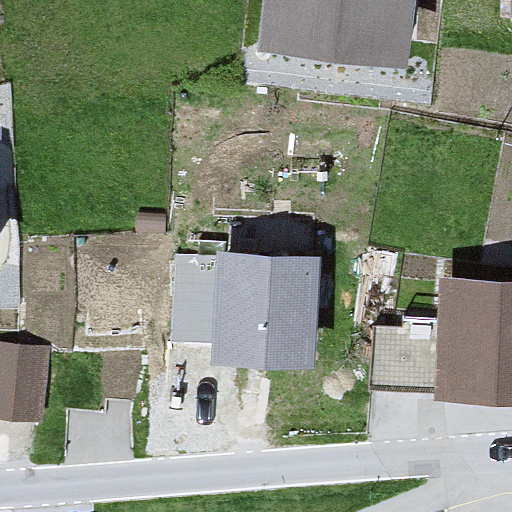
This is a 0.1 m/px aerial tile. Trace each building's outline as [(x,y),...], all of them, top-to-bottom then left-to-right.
[(414,0),(267,0),(267,67),(413,70),(414,0)] [(511,0),(496,0),(496,10),(511,10),(511,0)] [(206,248),(179,247),(177,334),(204,334),(206,248)] [(323,247),(224,247),(223,362),(323,363),(323,247)] [(511,274),(446,274),(446,318),(409,318),(409,330),(380,329),(379,394),(511,395),(511,274)] [(32,343),(0,343),(0,419),(33,422),(32,343)] [(179,364),(149,364),(147,426),(178,427),(179,364)]
